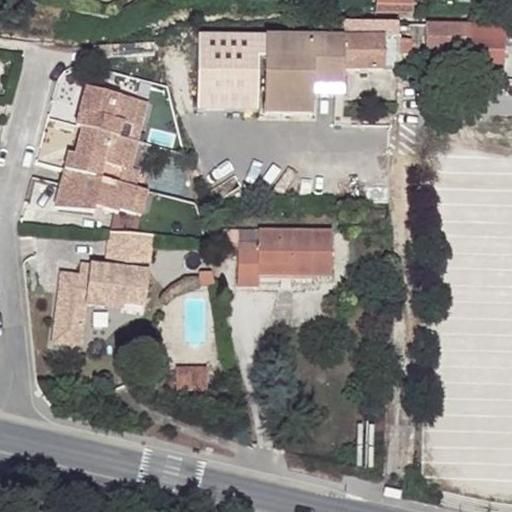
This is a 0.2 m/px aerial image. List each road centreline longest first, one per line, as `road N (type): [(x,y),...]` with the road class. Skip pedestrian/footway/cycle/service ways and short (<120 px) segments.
road 1 (residential): [(394,471),(401,130),(414,113),(451,102),(511,100)]
road 2 (secondary): [(328,511),(0,435)]
road 3 (residential): [(0,251),(0,422)]
road 4 (residential): [(37,62),(0,211)]
